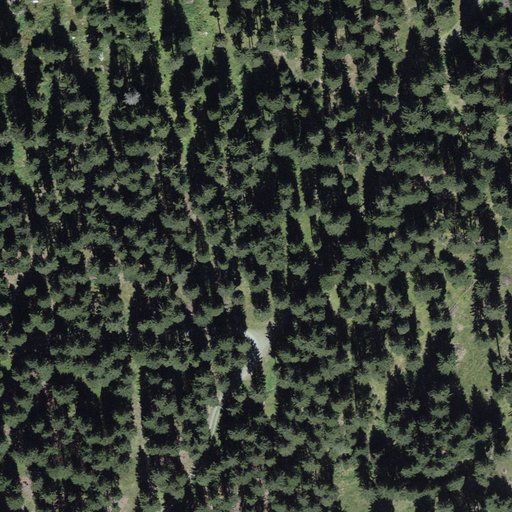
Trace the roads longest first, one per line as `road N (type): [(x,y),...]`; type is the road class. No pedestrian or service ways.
road 1 (track): [(158,511),(193,475),(227,382),(251,359),(245,333),(0,348)]
road 2 (track): [(251,359),(387,188),(428,41),(466,0)]
